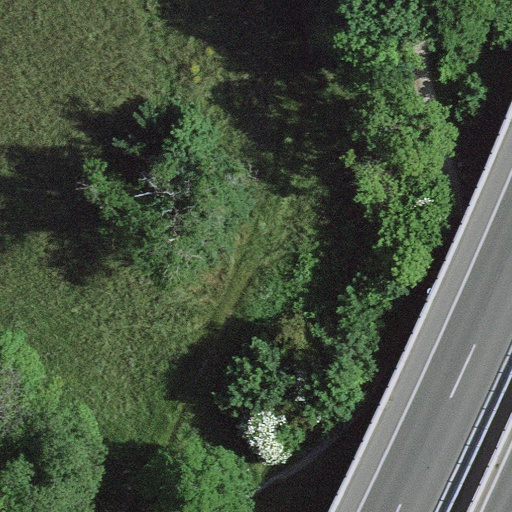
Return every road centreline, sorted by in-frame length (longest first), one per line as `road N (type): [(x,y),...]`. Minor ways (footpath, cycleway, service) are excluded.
road 1 (track): [(407,0),(436,130),(511,378)]
road 2 (motorway): [(511,263),(397,511)]
